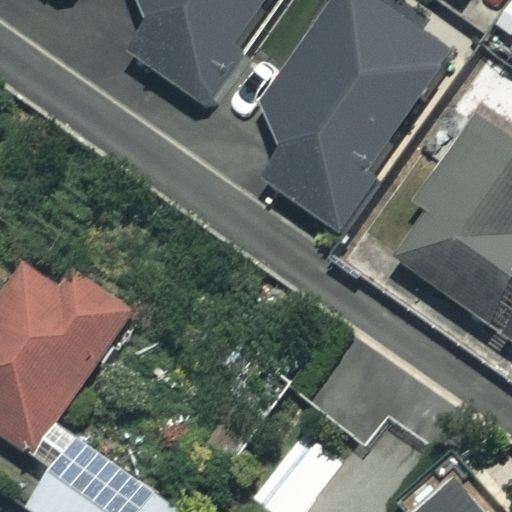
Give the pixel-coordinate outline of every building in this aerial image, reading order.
[(272,0),(127,0),(125,5),(153,23),(128,60),(202,108),(272,0)] [(450,55),(362,0),(341,0),(258,132),(288,150),(265,186),(338,232),(450,55)] [(511,142),(485,124),(389,262),(511,347),(511,142)] [(60,291),(25,266),(0,300),(0,434),(54,474),(28,510),(29,511),(175,511),(55,425),(135,315),(74,271),(60,291)] [(476,511),(457,491),(433,511),(476,511)]
